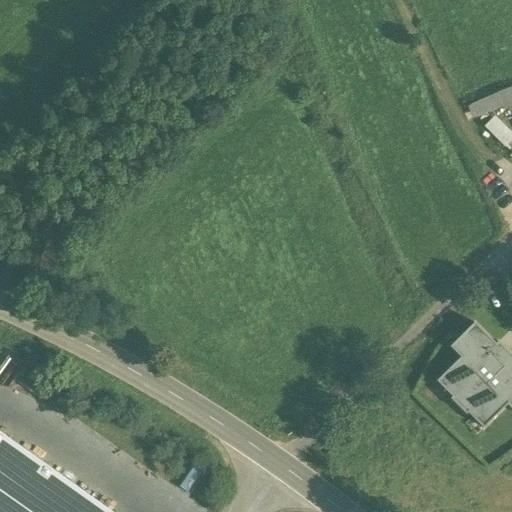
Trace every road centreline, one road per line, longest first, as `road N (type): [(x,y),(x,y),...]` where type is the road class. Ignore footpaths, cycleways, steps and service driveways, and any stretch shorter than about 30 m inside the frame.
road 1 (track): [(414,349),(351,163),(281,0)]
road 2 (secondary): [(279,458),(75,337),(0,302)]
road 3 (residential): [(279,458),(511,264)]
road 4 (track): [(403,0),(468,129)]
